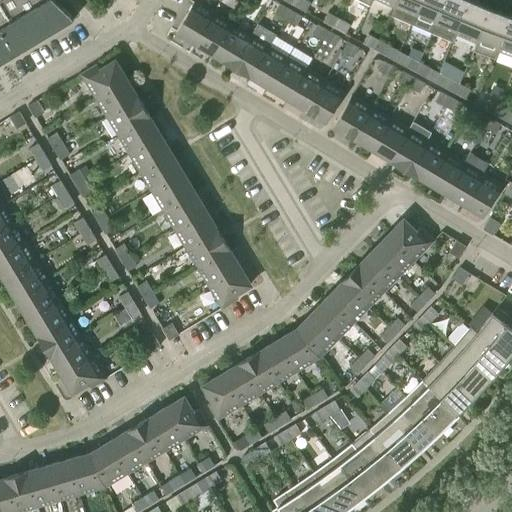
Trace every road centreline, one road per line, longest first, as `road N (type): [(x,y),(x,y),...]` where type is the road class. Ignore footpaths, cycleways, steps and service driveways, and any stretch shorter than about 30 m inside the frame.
road 1 (residential): [(17,453),(76,434),(273,315),(324,265)]
road 2 (residential): [(324,265),(243,130),(257,106)]
road 3 (residential): [(398,183),(257,106)]
road 4 (residential): [(137,31),(114,34),(0,105)]
road 5 (residential): [(257,106),(137,31)]
road 6 (residential): [(511,252),(398,183)]
